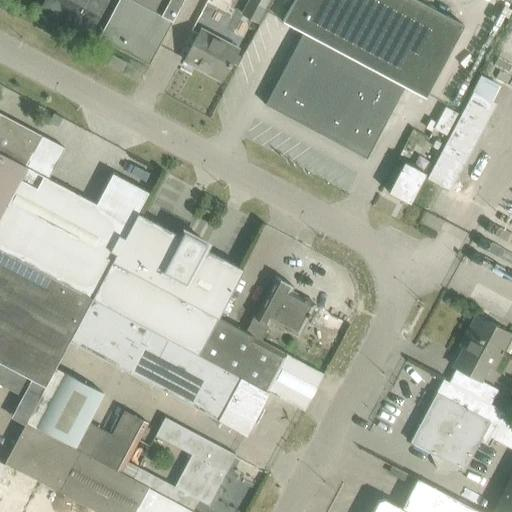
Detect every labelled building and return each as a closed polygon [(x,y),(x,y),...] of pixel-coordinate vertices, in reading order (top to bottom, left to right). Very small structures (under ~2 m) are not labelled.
[(45,0),(42,7),(148,64),(181,0),(45,0)] [(260,22),(268,0),(245,0),(241,14),(260,22)] [(304,30),(265,104),(269,106),(271,101),(364,151),(362,155),(366,158),(406,83),(424,93),(461,23),(418,0),(291,0),(282,18),(304,30)] [(511,27),(486,75),(511,88),(511,27)] [(201,29),(184,60),(221,80),(238,49),(201,29)] [(112,55),(107,64),(121,71),(126,62),(112,55)] [(473,92),(428,178),(449,190),(495,103),(473,92)] [(148,192),(112,173),(96,204),(26,166),(42,136),(0,113),(0,249),(75,289),(91,297),(91,298),(111,261),(137,213),(148,192)] [(57,127),(62,118),(53,113),(48,122),(57,127)] [(436,132),(431,142),(439,146),(444,137),(436,132)] [(404,162),(388,192),(409,203),(425,173),(404,162)] [(195,353),(229,289),(241,268),(204,248),(206,243),(183,231),(180,236),(137,213),(111,261),(91,298),(163,336),(195,353)] [(91,297),(75,289),(0,249),(0,353),(10,359),(6,366),(44,386),(55,367),(68,340),(91,297)] [(218,317),(232,289),(243,269),(241,268),(229,289),(195,353),(268,392),(303,410),(322,374),(287,356),(288,355),(260,341),(268,326),(252,317),(245,332),(218,317)] [(291,291),(293,289),(294,287),(275,277),(275,278),(276,278),(255,317),(254,317),(253,317),(252,317),(268,326),(271,321),(298,336),(315,304),(291,291)] [(68,340),(141,378),(163,336),(91,298),(91,297),(68,340)] [(456,368),(448,382),(472,394),(490,404),(498,390),(480,380),(487,368),(506,332),(506,331),(476,315),(464,338),(467,339),(453,366),(456,368)] [(268,392),(195,353),(163,336),(141,378),(246,434),(268,392)] [(44,386),(25,422),(35,427),(64,372),(55,367),(44,386)] [(103,393),(64,372),(35,427),(74,448),(88,421),(103,393)] [(443,379),(409,442),(429,452),(438,457),(437,470),(453,471),(456,466),(464,470),(480,440),(489,445),(492,439),(506,412),(490,404),(472,394),(448,382),(443,379)] [(74,448),(121,472),(147,422),(124,410),(111,434),(88,421),(74,448)] [(511,449),(511,473),(491,511),(511,511),(511,415),(506,412),(492,439),(511,449)] [(208,505),(227,469),(235,454),(165,417),(155,435),(191,454),(174,486),(208,505)] [(25,422),(4,462),(98,511),(195,511),(121,472),(74,448),(35,427),(25,422)] [(0,478),(0,511),(23,511),(32,496),(24,492),(0,478)] [(479,511),(417,479),(401,508),(384,499),(378,501),(371,511),(479,511)]
